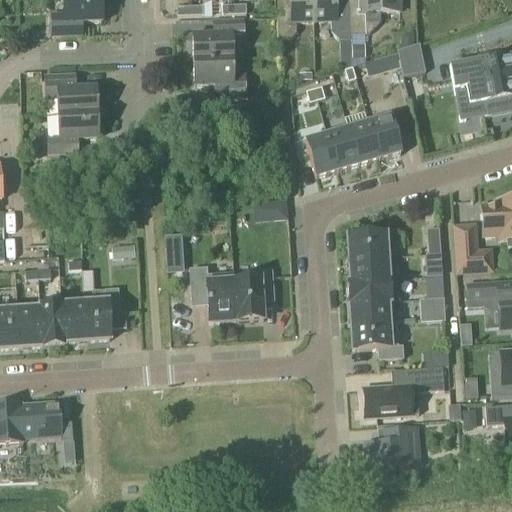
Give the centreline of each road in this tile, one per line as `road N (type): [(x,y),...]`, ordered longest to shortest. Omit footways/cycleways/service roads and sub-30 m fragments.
road 1 (residential): [(511,160),(331,209),(316,220),(323,365)]
road 2 (residential): [(323,365),(0,386)]
road 3 (residential): [(0,85),(18,65),(135,60)]
road 4 (track): [(86,380),(92,494),(79,511)]
road 5 (residential): [(12,247),(9,141),(0,119)]
